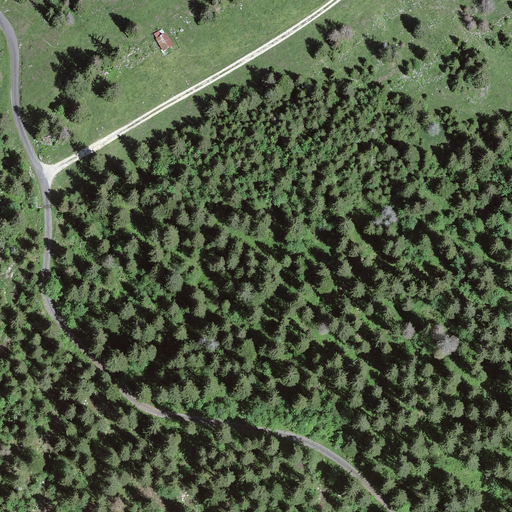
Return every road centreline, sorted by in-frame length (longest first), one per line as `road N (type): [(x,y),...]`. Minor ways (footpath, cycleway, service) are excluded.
road 1 (track): [(0,18),(13,42),(19,122),(46,191),(44,288),(59,324),(142,406),(311,442),(396,511)]
road 2 (track): [(42,177),(258,55),(336,0)]
